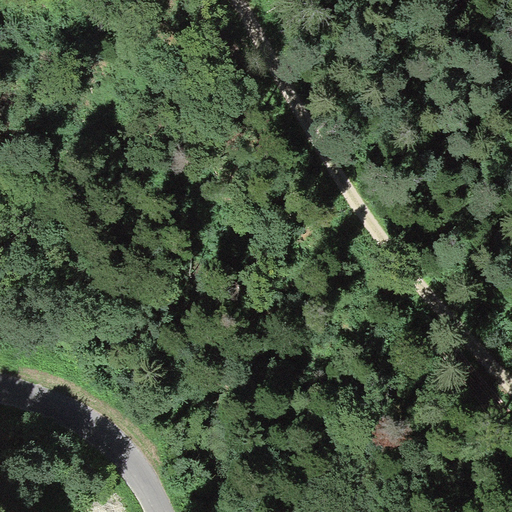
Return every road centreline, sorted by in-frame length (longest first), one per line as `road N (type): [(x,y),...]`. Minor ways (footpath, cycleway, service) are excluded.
road 1 (track): [(511,382),(405,268),(234,0)]
road 2 (unclassified): [(0,395),(85,427),(132,466),(156,511)]
